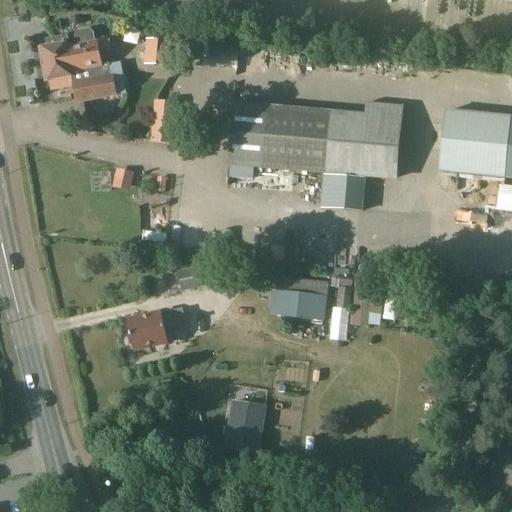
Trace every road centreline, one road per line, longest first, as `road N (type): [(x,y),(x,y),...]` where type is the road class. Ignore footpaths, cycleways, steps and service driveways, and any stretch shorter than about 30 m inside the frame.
road 1 (unknown): [(5,126),(360,221),(390,222),(417,206),(428,103),(441,82),(511,87)]
road 2 (primary): [(52,455),(0,243)]
